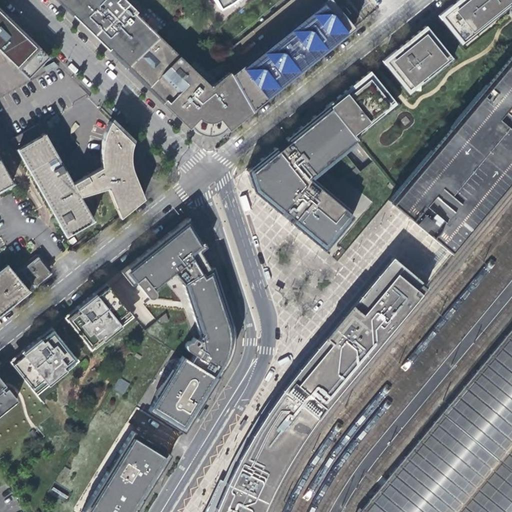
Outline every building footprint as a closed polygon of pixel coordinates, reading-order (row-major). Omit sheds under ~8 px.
[(158,36),(132,12),(135,10),(125,0),(56,0),(86,28),(124,66),(128,66),(158,36)] [(327,0),(322,0),(229,74),(251,112),(349,28),(335,9),(327,0)] [(511,0),(454,0),(436,14),(461,44),(506,9),(511,3),(511,0)] [(35,44),(30,38),(23,32),(0,10),(0,51),(9,61),(35,44)] [(437,65),(448,56),(449,55),(440,44),(439,45),(433,37),(433,36),(424,25),(409,37),(380,60),(384,64),(386,63),(407,89),(419,79),(420,81),(438,67),(437,65)] [(158,36),(128,66),(145,83),(147,81),(155,89),(154,91),(172,109),(170,111),(187,128),(189,126),(192,128),(194,130),(197,132),(200,133),(204,134),(207,135),(212,134),(215,134),(219,133),(221,131),(225,128),(227,130),(251,112),(229,74),(228,73),(210,86),(178,55),(158,36)] [(22,73),(26,78),(47,56),(35,44),(9,61),(22,73)] [(452,255),(511,182),(511,50),(388,200),(403,213),(452,255)] [(407,89),(386,63),(384,64),(393,75),(408,94),(452,59),(449,55),(448,56),(437,65),(438,67),(420,81),(419,79),(407,89)] [(145,83),(128,66),(124,66),(162,102),(170,111),(172,109),(154,91),(155,89),(147,81),(145,83)] [(355,139),(396,104),(381,85),(369,69),(352,83),(327,103),(355,139)] [(355,139),(327,103),(314,114),(339,147),(342,149),(355,139)] [(323,250),(352,215),(307,177),(342,149),(339,147),(314,114),(308,119),(290,133),(245,170),(252,190),(323,250)] [(121,215),(123,221),(143,206),(147,200),(143,191),(140,183),(137,176),(136,173),(135,170),(133,159),(134,150),(137,142),(115,120),(112,124),(110,128),(108,134),(106,139),(105,144),(103,152),(102,160),(104,169),(74,185),(83,198),(109,191),(115,203),(121,215)] [(96,223),(83,198),(74,185),(47,135),(18,152),(17,153),(29,173),(67,239),(96,223)] [(0,189),(11,183),(0,162),(0,189)] [(153,242),(119,270),(130,284),(134,281),(146,296),(148,296),(150,296),(152,296),(153,294),(154,292),(154,290),(152,288),(173,271),(182,283),(181,283),(198,336),(199,336),(196,340),(192,336),(188,339),(186,341),(184,342),(184,345),(184,347),(185,348),(181,355),(217,377),(227,360),(231,352),(232,348),(233,343),(233,338),(233,333),(233,328),(231,321),(217,278),(212,264),(210,265),(206,253),(203,247),(205,245),(202,239),(200,240),(195,233),(197,232),(195,228),(186,215),(153,242)] [(206,247),(205,245),(203,247),(206,253),(210,265),(212,264),(206,247)] [(329,343),(340,331),(347,322),(349,324),(350,322),(349,320),(354,314),(356,315),(361,309),(359,308),(369,295),(372,292),(375,294),(381,287),(378,284),(398,262),(388,252),(382,260),(375,268),(361,285),(349,299),(342,308),(335,316),(322,333),(304,353),(299,360),(293,368),(280,383),(272,394),(268,401),(261,410),(256,419),(250,428),(244,438),(239,447),(235,455),(234,457),(229,467),(223,479),(227,482),(224,487),(222,492),(219,499),(217,504),(213,511),(221,511),(228,498),(230,499),(232,495),(230,494),(234,486),(236,487),(237,484),(236,482),(240,472),(245,475),(250,467),(244,465),(249,456),(261,435),(265,428),(269,431),(270,428),(266,426),(272,416),(276,419),(277,417),(273,415),(279,406),(288,394),(320,354),(324,357),(325,355),(323,353),(322,352),(323,351),(329,343)] [(51,272),(38,256),(20,271),(22,274),(18,277),(25,285),(30,281),(34,286),(51,272)] [(292,453),(303,437),(314,421),(332,397),(426,285),(421,281),(419,283),(414,279),(416,277),(398,262),(378,284),(381,287),(375,294),(372,292),(369,295),(359,308),(361,309),(356,315),(354,314),(349,320),(350,322),(349,324),(347,322),(340,331),(329,343),(323,351),(324,352),(324,353),(323,353),(325,355),(324,357),(320,354),(288,394),(279,406),(273,415),(277,417),(276,419),(272,416),(266,426),(270,428),(269,431),(265,428),(261,435),(249,456),(244,465),(250,467),(245,475),(240,472),(236,482),(237,484),(236,487),(234,486),(230,494),(232,495),(230,499),(228,498),(221,511),(262,511),(264,507),(271,493),(279,476),(292,453)] [(0,312),(29,291),(25,285),(18,277),(7,264),(0,269),(0,312)] [(104,282),(63,315),(89,347),(100,338),(102,340),(120,325),(115,318),(127,309),(104,282)] [(127,309),(115,318),(120,325),(132,315),(127,309)] [(49,326),(8,360),(29,387),(41,377),(47,384),(65,370),(63,368),(75,359),(49,326)] [(100,338),(89,347),(90,350),(102,340),(100,338)] [(217,377),(181,355),(147,409),(183,432),(217,377)] [(77,361),(75,359),(63,368),(65,370),(77,361)] [(47,384),(41,377),(29,387),(35,393),(47,384)] [(0,410),(15,399),(0,378),(0,410)] [(114,391),(125,394),(129,382),(118,378),(114,391)] [(205,410),(199,419),(203,421),(208,412),(205,410)] [(170,454),(130,429),(79,511),(135,511),(138,507),(146,494),(158,474),(170,454)]
